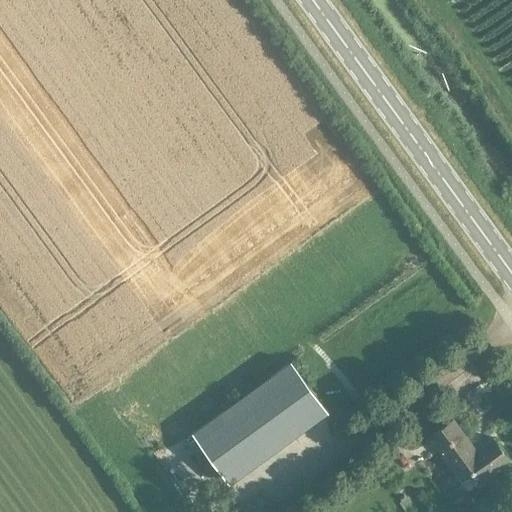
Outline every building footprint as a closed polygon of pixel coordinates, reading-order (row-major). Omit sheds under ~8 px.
[(454,106),(466,118),(478,105),(466,93),(454,106)] [(228,483),(326,412),(290,362),(193,433),(228,483)] [(479,484),(510,461),(493,438),(479,448),(479,449),(479,454),(471,452),(465,444),(465,440),(467,439),(452,419),(429,436),(461,481),(471,473),(479,484)] [(261,480),(243,487),(249,501),(266,493),(261,480)] [(334,511),(339,511),(353,505),(348,495),(330,504),(334,511)]
